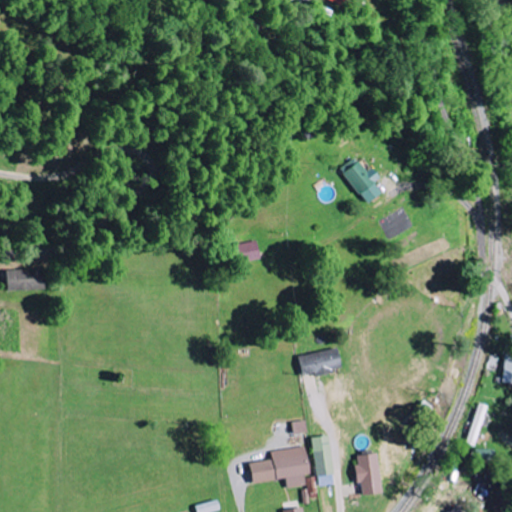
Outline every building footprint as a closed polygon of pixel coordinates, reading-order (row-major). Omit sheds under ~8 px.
[(377,192),(369,182),(375,177),(367,167),(362,171),(353,160),(338,173),(362,204),(377,192)] [(235,243),(236,262),(258,260),(256,242),(235,243)] [(44,290),(43,269),(5,270),(5,291),(44,290)] [(295,355),(299,376),(312,374),(312,375),(338,370),(335,349),(295,355)] [(511,355),(502,354),(499,383),(511,384),(511,355)] [(465,445),(475,447),(484,405),(474,403),(465,445)] [(332,485),(327,436),(310,437),(315,487),(332,485)] [(249,483),(284,479),(285,488),(304,485),(303,475),(307,475),(303,446),(269,451),(270,459),(247,463),(249,483)] [(359,496),(379,493),(375,453),(354,456),(355,465),(351,465),(354,484),(358,484),(359,496)]
